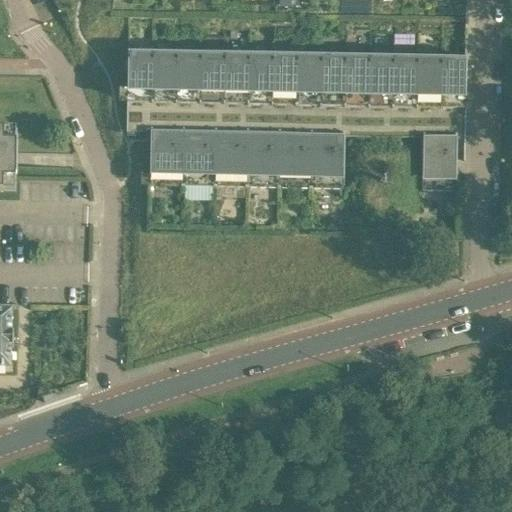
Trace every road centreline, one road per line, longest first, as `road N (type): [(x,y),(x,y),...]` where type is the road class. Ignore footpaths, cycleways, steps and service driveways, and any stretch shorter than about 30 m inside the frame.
road 1 (tertiary): [(103,409),(511,290)]
road 2 (residential): [(103,409),(111,184),(69,79),(48,62)]
